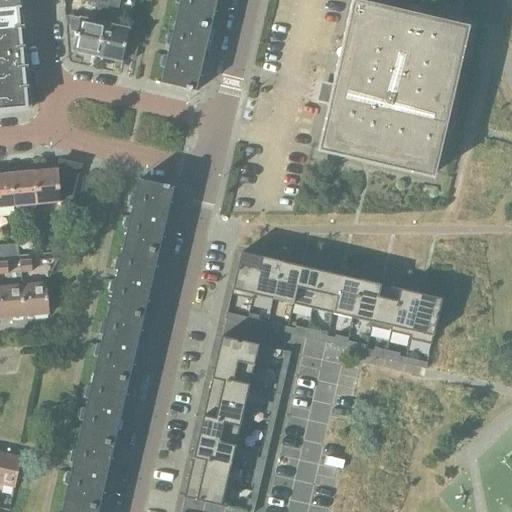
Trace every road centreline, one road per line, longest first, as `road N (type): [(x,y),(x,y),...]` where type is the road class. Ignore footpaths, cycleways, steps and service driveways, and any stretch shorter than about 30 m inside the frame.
road 1 (residential): [(131,511),(210,172)]
road 2 (residential): [(222,120),(48,84)]
road 3 (residential): [(210,172),(50,134)]
road 4 (residential): [(222,120),(250,0)]
